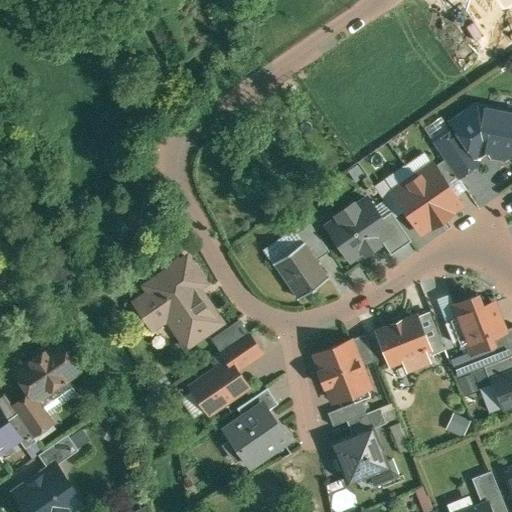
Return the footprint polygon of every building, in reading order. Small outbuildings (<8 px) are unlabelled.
[(203,46),(176,0),(154,0),(142,7),(173,63),(203,46)] [(511,113),(476,107),(454,122),(459,129),(477,155),(478,154),(485,149),(490,150),(494,147),(506,150),(508,154),(511,154),(511,113)] [(477,155),(459,129),(436,144),(455,172),(457,176),(478,162),(479,155),(478,154),(477,155)] [(446,159),(436,166),(445,178),(455,172),(446,159)] [(436,166),(434,164),(414,178),(443,220),(453,212),(452,211),(462,204),(455,194),(445,178),(436,166)] [(455,172),(445,178),(455,194),(465,187),(457,176),(455,172)] [(414,178),(394,192),(421,232),(431,225),(432,227),(443,220),(414,178)] [(338,218),(327,226),(349,259),(379,238),(389,232),(381,219),(367,199),(355,207),(353,203),(336,215),(338,218)] [(391,211),(381,219),(389,232),(379,238),(391,255),(412,240),(391,211)] [(330,251),(310,221),(296,230),(303,242),(304,241),(317,260),(330,251)] [(303,242),(275,262),(299,298),(329,278),(317,260),(304,241),(303,242)] [(186,345),(221,322),(198,287),(204,283),(187,257),(144,286),(147,291),(134,300),(154,329),(169,319),(186,345)] [(483,307),(478,295),(455,304),(473,351),(493,343),(494,343),(492,336),(505,331),(505,329),(494,302),(483,307)] [(430,312),(418,317),(426,337),(439,332),(430,312)] [(401,321),(394,324),(394,323),(393,323),(393,324),(378,330),(391,364),(405,359),(409,369),(429,361),(425,351),(429,349),(430,349),(426,337),(418,317),(417,315),(401,321),(401,320),(400,320),(401,321)] [(511,326),(505,329),(505,331),(492,336),(494,343),(493,343),(499,360),(511,355),(511,326)] [(249,332),(222,350),(229,360),(230,360),(237,369),(262,352),(249,332)] [(439,332),(426,337),(430,349),(429,349),(431,352),(445,347),(439,332)] [(377,360),(366,333),(350,339),(351,340),(354,339),(365,365),(377,360)] [(351,340),(316,354),(322,369),(319,370),(326,386),(329,385),(335,400),(370,386),(362,366),(365,365),(354,339),(351,340)] [(59,341),(17,371),(32,393),(36,399),(37,399),(79,370),(59,341)] [(511,355),(499,360),(484,366),(491,381),(494,380),(494,379),(511,371),(511,355)] [(229,360),(192,386),(210,411),(248,386),(237,369),(230,360),(229,360)] [(511,371),(494,379),(494,380),(505,407),(511,403),(511,371)] [(268,387),(238,407),(245,417),(264,404),(269,410),(279,403),(268,387)] [(53,422),(37,399),(36,399),(32,393),(14,406),(18,412),(34,435),(53,422)] [(362,399),(328,412),(334,425),(347,420),(367,412),(362,399)] [(245,417),(227,430),(250,464),(288,438),(269,410),(264,404),(245,417)] [(367,412),(347,420),(353,435),(373,427),(373,428),(387,422),(381,407),(367,412)] [(8,420),(0,408),(0,449),(19,437),(19,436),(8,420)] [(34,435),(18,412),(8,420),(19,436),(19,437),(26,448),(37,440),(34,435)] [(448,413),(444,430),(462,435),(467,418),(448,413)] [(353,435),(333,443),(339,457),(337,457),(341,469),(344,468),(349,482),(388,466),(373,428),(373,427),(353,435)] [(69,434),(39,454),(49,469),(57,464),(57,465),(79,450),(69,434)] [(49,469),(15,492),(23,504),(22,505),(26,511),(70,511),(71,511),(67,506),(80,497),(57,465),(57,464),(49,469)] [(508,511),(492,470),(473,478),(483,504),(490,501),(493,511),(508,511)] [(429,511),(435,510),(425,485),(416,489),(425,511),(429,511)] [(483,504),(462,511),(493,511),(490,501),(483,504)]
